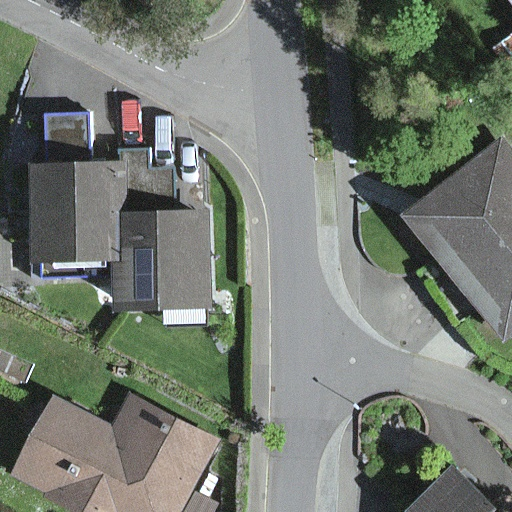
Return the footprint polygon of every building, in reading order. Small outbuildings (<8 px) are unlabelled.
[(61,163),(44,164),(46,262),(138,260),(137,211),(146,211),(146,158),(137,158),(106,159),(104,109),(60,110),(61,163)] [(137,211),(138,260),(138,307),(226,306),(225,208),(191,209),(190,161),(164,161),(164,147),(137,147),(137,158),(146,158),(146,211),(137,211)] [(511,172),(497,153),(418,217),(476,289),(509,330),(511,327),(511,172)] [(127,441),(59,406),(22,476),(91,511),(202,511),(236,446),(148,401),(127,441)] [(500,511),(450,481),(412,511),(500,511)]
